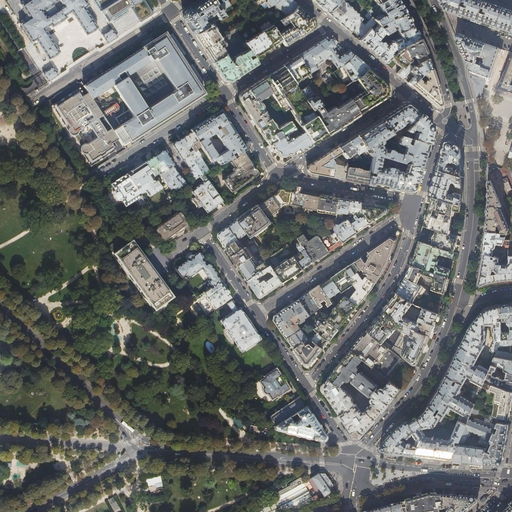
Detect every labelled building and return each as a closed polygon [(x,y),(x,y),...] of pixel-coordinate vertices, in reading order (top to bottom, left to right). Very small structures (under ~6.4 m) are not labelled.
[(95,24),(84,8),(88,5),(84,0),(26,0),(20,4),(23,8),(22,9),(25,14),(26,14),(29,17),(19,23),(32,42),(35,39),(46,56),(48,59),(51,58),(57,55),(56,54),(59,52),(44,28),(50,25),(52,27),(54,25),(54,26),(59,23),(64,19),(67,17),(65,15),(71,11),(86,35),(89,33),(89,34),(95,30),(94,30),(97,28),(95,24)] [(95,0),(102,10),(100,11),(107,22),(111,19),(115,16),(119,14),(122,12),(121,12),(136,2),(137,3),(140,0),(95,0)] [(216,4),(213,0),(202,0),(202,1),(185,12),(183,18),(194,35),(215,22),(216,21),(215,19),(207,24),(205,23),(205,22),(204,22),(203,21),(204,19),(205,20),(215,14),(219,20),(224,16),(221,11),(219,9),(217,11),(214,7),(215,7),(214,5),(216,4)] [(213,0),(216,4),(219,9),(221,11),(229,6),(225,0),(213,0)] [(278,0),(272,4),(274,7),(277,10),(285,16),(291,13),(296,6),(290,0),(289,0),(278,0)] [(340,0),(315,0),(314,2),(321,8),(328,14),(340,0)] [(341,2),(340,0),(328,14),(342,26),(350,33),(353,29),(356,33),(360,36),(358,38),(360,39),(368,29),(374,21),(372,18),(369,15),(366,12),(360,19),(351,11),(352,10),(341,1),(341,2)] [(396,0),(383,0),(376,5),(379,9),(377,10),(376,13),(377,14),(372,18),(374,21),(377,25),(379,27),(382,25),(391,21),(389,17),(392,16),(394,19),(404,13),(402,9),(401,7),(397,1),(396,0)] [(440,0),(442,4),(444,10),(458,15),(462,0),(440,0)] [(481,10),(484,0),(483,0),(462,0),(458,15),(466,18),(477,21),(480,13),(481,10)] [(495,4),(484,0),(481,10),(487,12),(486,14),(480,13),(477,21),(486,25),(496,28),(503,7),(495,4)] [(291,13),(285,16),(278,20),(282,26),(284,24),(286,27),(276,33),(281,40),(285,46),(299,37),(311,29),(312,28),(313,27),(314,25),(314,24),(314,22),(313,21),(312,20),(306,15),(296,6),(291,13)] [(511,10),(503,7),(496,28),(505,31),(511,33),(511,23),(511,21),(511,10)] [(408,20),(404,13),(394,19),(391,21),(382,25),(384,28),(381,30),(383,33),(386,36),(392,33),(393,32),(393,31),(391,28),(394,27),(395,29),(394,29),(395,30),(394,31),(396,34),(411,26),(408,20)] [(215,22),(194,35),(198,42),(203,49),(220,38),(213,27),(214,26),(214,27),(217,25),(215,22)] [(261,32),(270,47),(276,43),(281,40),(276,33),(271,25),(261,32)] [(381,30),(379,27),(377,25),(373,29),(373,30),(372,33),(368,29),(360,39),(359,41),(372,52),(385,63),(390,57),(392,55),(389,53),(393,49),(395,51),(396,49),(390,42),(390,41),(386,46),(382,42),(381,42),(380,41),(378,42),(377,41),(378,39),(383,33),(381,30)] [(415,33),(411,26),(396,34),(395,35),(397,39),(390,42),(396,49),(418,39),(415,33)] [(102,35),(107,44),(117,37),(112,28),(102,35)] [(266,49),(270,47),(261,32),(244,43),(248,48),(254,58),(257,56),(256,55),(262,51),(266,49)] [(200,88),(190,72),(177,51),(169,40),(165,33),(160,36),(148,44),(124,59),(102,73),(101,73),(96,76),(90,80),(89,81),(90,81),(83,85),(91,98),(113,84),(133,116),(112,130),(118,139),(122,145),(126,143),(148,129),(174,112),(195,98),(203,93),(200,88)] [(480,57),(485,43),(459,33),(458,34),(456,35),(456,36),(456,37),(462,51),(464,59),(475,63),(476,63),(477,62),(477,61),(477,60),(476,59),(477,58),(476,56),(477,55),(478,56),(480,57)] [(220,38),(203,49),(208,56),(212,63),(226,54),(222,48),(225,46),(225,44),(221,37),(220,38)] [(312,46),(297,56),(309,74),(310,73),(318,68),(316,67),(330,58),(333,61),(332,61),(337,69),(342,66),(347,63),(353,55),(348,51),(337,58),(332,49),(335,47),(338,42),(333,37),(329,37),(326,39),(325,38),(312,46)] [(421,47),(418,39),(396,49),(395,51),(392,55),(390,57),(395,62),(402,67),(408,61),(412,59),(424,53),(421,47)] [(483,75),(488,77),(498,48),(485,43),(480,57),(478,64),(475,63),(464,59),(467,67),(470,77),(472,84),(476,96),(478,97),(477,99),(476,99),(478,104),(479,100),(487,79),(482,77),(483,75)] [(257,64),(254,58),(248,48),(242,52),(241,51),(239,53),(240,54),(238,55),(237,54),(229,59),(226,54),(212,63),(223,80),(230,82),(247,70),(257,64)] [(23,49),(18,52),(31,74),(36,71),(23,49)] [(425,56),(424,53),(412,59),(413,61),(414,64),(426,59),(425,56)] [(499,88),(508,91),(510,86),(511,81),(511,53),(511,56),(509,56),(499,83),(500,84),(499,88)] [(347,63),(342,66),(352,82),(356,79),(361,76),(368,68),(361,62),(353,55),(347,63)] [(293,58),(282,65),(294,84),(299,81),(300,82),(304,80),(304,78),(306,79),(308,78),(309,79),(310,77),(309,74),(297,56),(293,58)] [(413,61),(412,59),(408,61),(402,67),(397,74),(399,75),(402,78),(411,68),(410,67),(410,66),(408,64),(413,61)] [(428,63),(426,59),(414,64),(411,68),(402,78),(406,82),(410,85),(420,73),(430,69),(429,66),(428,63)] [(275,70),(265,76),(280,99),(277,102),(285,114),(290,111),(303,132),(312,146),(319,141),(327,136),(321,126),(321,125),(317,118),(312,111),(299,91),(294,84),(282,65),(275,70)] [(43,73),(48,82),(58,75),(53,66),(43,73)] [(361,76),(356,79),(364,92),(350,101),(359,115),(367,110),(385,98),(386,97),(386,96),(388,96),(389,87),(387,86),(386,84),(375,75),(368,68),(361,76)] [(435,82),(430,69),(420,73),(410,85),(416,91),(436,108),(442,105),(438,91),(435,82)] [(280,99),(265,76),(252,85),(241,92),(240,93),(239,94),(238,96),(238,98),(239,100),(254,123),(268,145),(286,134),(294,129),(289,121),(277,129),(275,127),(276,127),(275,126),(275,124),(272,122),(263,108),(263,107),(263,106),(262,105),(260,102),(259,102),(258,100),(262,98),(262,99),(262,98),(265,97),(267,95),(271,92),(277,102),(280,99)] [(40,88),(39,83),(35,84),(35,80),(25,83),(27,92),(40,88)] [(299,91),(312,111),(315,110),(317,110),(321,116),(317,118),(321,125),(325,122),(327,124),(323,126),(322,126),(321,126),(327,136),(332,133),(344,125),(359,115),(350,101),(346,95),(340,98),(342,102),(324,113),(321,107),(322,105),(316,96),(313,98),(306,87),(299,91)] [(111,129),(105,133),(96,120),(103,115),(88,93),(80,98),(77,94),(71,98),(70,98),(61,103),(62,104),(55,108),(68,128),(69,128),(68,128),(68,129),(67,130),(67,131),(67,132),(68,133),(68,134),(69,135),(70,136),(71,136),(72,136),(73,136),(80,148),(79,149),(79,150),(79,151),(79,152),(80,153),(81,154),(82,155),(83,155),(84,155),(85,155),(90,162),(98,157),(99,157),(104,154),(103,153),(112,148),(108,143),(117,137),(111,129)] [(395,110),(381,118),(391,133),(402,126),(402,125),(405,123),(409,127),(420,114),(415,109),(410,105),(403,104),(395,110)] [(210,117),(199,124),(190,130),(191,132),(200,146),(214,167),(230,158),(242,151),(246,149),(236,134),(227,119),(222,112),(221,110),(220,111),(212,115),(210,117)] [(420,114),(409,127),(400,136),(404,138),(407,132),(408,132),(409,132),(413,130),(414,130),(415,131),(416,131),(417,131),(416,134),(416,133),(415,133),(414,133),(412,140),(429,145),(433,129),(432,124),(426,119),(420,114)] [(396,141),(391,133),(381,118),(368,127),(356,135),(365,149),(368,147),(370,150),(370,152),(368,153),(370,156),(373,156),(375,155),(382,157),(386,158),(391,150),(383,150),(380,145),(381,145),(382,143),(382,142),(382,141),(386,138),(390,145),(393,146),(396,141)] [(187,135),(182,138),(188,148),(190,147),(192,150),(190,151),(192,153),(196,150),(196,149),(200,146),(191,132),(187,135)] [(292,139),(291,138),(289,138),(286,134),(268,145),(266,147),(271,154),(273,153),(278,154),(279,154),(279,155),(281,156),(282,156),(283,156),(284,156),(286,156),(287,155),(291,156),(292,158),(312,146),(303,132),(292,139)] [(353,137),(348,140),(358,155),(366,150),(365,149),(356,135),(353,137)] [(410,162),(409,165),(421,169),(425,157),(429,145),(412,140),(404,138),(400,136),(397,140),(398,141),(397,143),(398,144),(403,145),(404,147),(403,153),(401,154),(395,152),(391,150),(386,158),(389,159),(397,162),(403,163),(409,160),(410,162)] [(189,148),(188,148),(182,138),(178,140),(177,141),(172,143),(172,144),(182,159),(183,159),(192,153),(190,151),(188,152),(187,150),(189,148)] [(342,144),(337,147),(341,152),(347,162),(349,161),(348,158),(351,156),(354,160),(360,159),(358,155),(348,140),(342,144)] [(445,142),(436,169),(460,176),(460,170),(456,170),(454,170),(454,168),(447,166),(448,164),(449,163),(450,162),(451,162),(452,163),(453,163),(456,165),(457,164),(458,165),(459,165),(460,164),(460,163),(460,160),(460,159),(460,158),(461,158),(460,149),(457,146),(451,141),(445,142)] [(333,158),(341,152),(337,147),(329,152),(317,160),(309,165),(308,166),(307,167),(307,168),(307,169),(307,171),(308,172),(309,173),(310,173),(324,176),(344,180),(346,167),(346,166),(335,164),(336,159),(331,159),(331,158),(332,158),(333,158)] [(158,153),(154,156),(160,167),(162,165),(164,168),(162,169),(163,171),(172,166),(173,165),(164,149),(163,150),(162,150),(159,152),(158,153)] [(196,150),(192,153),(183,159),(186,164),(189,168),(202,160),(199,156),(200,156),(200,155),(196,150)] [(254,169),(253,168),(250,164),(242,151),(230,158),(232,161),(231,162),(235,168),(233,169),(233,170),(234,172),(223,180),(231,192),(235,189),(236,190),(240,187),(240,186),(242,185),(245,183),(245,184),(253,179),(252,177),(253,177),(254,176),(255,174),(256,172),(255,171),(254,169)] [(375,155),(373,156),(369,171),(367,184),(378,186),(392,189),(396,171),(396,169),(388,168),(387,169),(380,167),(382,157),(375,155)] [(149,159),(144,162),(150,171),(152,174),(153,176),(158,173),(159,174),(163,171),(162,169),(160,170),(159,168),(160,167),(154,156),(149,159)] [(202,160),(189,168),(191,171),(190,173),(194,179),(202,174),(209,170),(202,160)] [(150,173),(150,171),(144,162),(139,165),(130,171),(131,171),(126,174),(135,187),(137,190),(139,194),(144,190),(148,196),(161,188),(156,180),(152,183),(152,182),(153,181),(153,180),(154,179),(154,177),(153,176),(152,174),(151,174),(149,174),(150,173)] [(415,189),(421,169),(409,165),(407,164),(404,172),(402,173),(400,173),(401,172),(396,171),(392,189),(403,191),(410,192),(415,189)] [(488,169),(488,175),(505,168),(504,167),(500,169),(488,164),(488,169)] [(175,171),(172,166),(163,171),(159,174),(162,179),(163,179),(166,183),(178,175),(175,171)] [(353,168),(346,167),(344,180),(354,181),(367,184),(369,171),(360,170),(360,169),(358,169),(357,168),(356,168),(355,168),(353,168)] [(461,186),(460,176),(436,169),(432,182),(428,195),(461,205),(461,195),(460,194),(455,193),(454,193),(452,194),(451,194),(449,193),(449,192),(449,190),(450,190),(451,186),(451,185),(450,185),(451,184),(451,183),(452,183),(453,183),(454,183),(455,184),(456,186),(457,186),(457,187),(460,187),(461,187),(461,186)] [(133,189),(135,187),(126,174),(122,177),(120,178),(117,180),(115,181),(113,183),(110,184),(114,190),(114,193),(114,194),(115,197),(116,198),(118,200),(119,200),(121,200),(125,207),(134,201),(136,199),(143,209),(147,206),(139,194),(137,190),(134,191),(133,189)] [(202,174),(194,179),(188,182),(191,187),(190,188),(192,190),(191,191),(195,196),(195,197),(202,207),(206,212),(214,207),(222,201),(202,174)] [(179,178),(178,175),(166,183),(171,192),(185,184),(181,178),(179,178)] [(488,195),(487,206),(495,206),(497,208),(498,207),(502,205),(491,180),(488,181),(488,195)] [(319,210),(322,196),(309,193),(294,190),(288,189),(288,190),(287,190),(286,190),(286,189),(285,189),(283,188),(282,189),(281,190),(280,190),(280,191),(279,192),(278,192),(278,191),(277,192),(267,199),(259,205),(267,216),(286,204),(319,210)] [(337,215),(340,198),(331,196),(322,195),(322,196),(319,210),(319,211),(337,215)] [(461,205),(428,195),(427,201),(433,202),(429,213),(427,221),(424,220),(423,223),(424,224),(424,226),(436,230),(450,234),(452,218),(454,210),(460,211),(460,207),(463,208),(463,206),(461,205)] [(346,199),(340,198),(337,215),(337,218),(342,219),(343,213),(349,214),(349,213),(351,200),(346,199)] [(357,201),(351,200),(349,213),(350,214),(351,214),(352,214),(353,214),(355,216),(358,214),(362,211),(364,203),(357,201)] [(376,205),(364,203),(362,211),(364,214),(371,224),(381,217),(384,214),(386,213),(387,213),(387,212),(387,211),(387,209),(386,208),(385,207),(384,207),(383,207),(383,206),(376,205)] [(250,211),(239,219),(248,232),(252,237),(272,222),(267,216),(259,205),(259,204),(250,211)] [(499,209),(498,207),(497,208),(495,206),(487,206),(487,219),(486,232),(497,233),(497,228),(496,227),(499,226),(500,231),(500,233),(504,234),(506,234),(508,228),(509,228),(501,209),(500,208),(499,209)] [(178,212),(155,229),(155,230),(163,241),(165,242),(167,240),(169,239),(169,237),(173,234),(175,235),(178,232),(178,231),(182,228),(184,228),(186,226),(188,225),(188,223),(180,212),(178,212)] [(360,217),(358,214),(355,216),(354,216),(357,219),(351,223),(357,233),(364,228),(371,224),(364,214),(360,217)] [(248,232),(239,219),(234,222),(228,226),(238,240),(248,232)] [(334,229),(336,231),(343,242),(351,237),(357,233),(351,223),(349,220),(348,220),(340,225),(335,224),(334,229)] [(236,241),(238,240),(228,226),(224,229),(219,233),(218,237),(222,242),(226,248),(236,241)] [(324,232),(319,236),(330,251),(336,247),(343,242),(336,231),(331,234),(331,233),(330,233),(329,233),(326,229),(325,230),(325,231),(326,232),(325,233),(324,232)] [(455,245),(456,236),(450,234),(436,230),(432,245),(454,252),(455,245)] [(500,233),(497,233),(486,232),(485,242),(483,253),(498,257),(499,255),(494,254),(494,249),(495,249),(497,248),(497,245),(502,245),(504,240),(505,237),(504,237),(504,234),(500,233)] [(298,238),(301,242),(304,246),(306,244),(309,249),(307,250),(314,262),(323,256),(330,251),(319,236),(318,235),(317,236),(314,238),(313,237),(308,240),(304,234),(298,238)] [(355,262),(361,271),(363,269),(365,273),(368,275),(367,277),(376,283),(382,272),(382,273),(385,268),(388,261),(388,260),(395,240),(391,237),(383,243),(370,252),(371,253),(370,253),(369,254),(369,255),(369,256),(370,257),(368,260),(367,262),(365,262),(362,257),(355,262)] [(113,253),(153,309),(171,296),(131,240),(113,253)] [(499,255),(498,257),(483,253),(480,269),(477,285),(480,287),(483,286),(488,284),(492,283),(497,282),(510,281),(511,280),(511,240),(504,240),(502,245),(499,255)] [(236,241),(226,248),(229,252),(232,257),(243,249),(242,246),(240,247),(236,241)] [(432,245),(419,241),(416,250),(411,265),(448,276),(450,269),(438,265),(439,259),(437,259),(438,255),(440,254),(453,258),(454,252),(432,245)] [(307,250),(304,246),(301,242),(298,245),(298,246),(300,251),(295,255),(295,256),(304,269),(309,265),(314,262),(307,250)] [(243,249),(232,257),(235,262),(238,266),(253,257),(247,247),(243,249)] [(208,281),(212,287),(220,281),(221,281),(217,276),(217,275),(209,263),(206,265),(202,260),(202,257),(200,254),(197,253),(193,256),(192,255),(191,255),(190,256),(189,256),(188,257),(188,258),(188,259),(188,260),(183,263),(180,266),(179,265),(174,268),(176,271),(181,277),(185,274),(188,278),(202,268),(210,280),(208,281)] [(248,281),(271,265),(266,257),(262,260),(263,261),(259,264),(254,256),(253,257),(238,266),(243,274),(248,281)] [(300,272),(304,269),(295,256),(288,260),(287,259),(281,263),(282,264),(274,270),(283,283),(290,278),(300,272)] [(359,272),(361,271),(355,262),(351,265),(350,265),(345,268),(336,274),(337,274),(332,277),(341,291),(342,292),(354,284),(357,289),(349,299),(358,306),(362,301),(370,291),(373,287),(376,283),(367,277),(366,276),(364,279),(362,278),(359,272)] [(274,270),(271,265),(248,281),(254,290),(259,297),(262,297),(283,283),(274,270)] [(448,276),(411,265),(410,265),(407,270),(406,273),(407,274),(405,277),(417,283),(422,272),(434,276),(431,288),(444,292),(446,284),(448,276)] [(193,294),(181,277),(176,271),(162,281),(178,302),(193,294)] [(327,281),(321,285),(330,299),(331,299),(331,298),(341,291),(332,277),(327,281)] [(417,283),(405,277),(403,281),(403,280),(401,285),(398,289),(398,290),(396,293),(406,299),(408,300),(412,303),(418,293),(419,294),(420,294),(420,293),(421,293),(424,286),(417,283)] [(220,281),(212,287),(202,294),(196,298),(206,313),(213,308),(214,308),(220,305),(224,302),(230,298),(228,295),(228,294),(228,293),(227,291),(225,289),(224,289),(224,288),(224,289),(222,286),(223,286),(223,285),(220,281)] [(316,288),(310,292),(321,307),(322,310),(325,308),(322,304),(321,304),(321,302),(324,300),(326,299),(328,303),(327,303),(329,306),(333,303),(330,299),(321,285),(316,288)] [(193,294),(195,297),(196,298),(202,294),(199,289),(193,294)] [(306,295),(300,299),(304,305),(307,303),(309,306),(306,308),(310,314),(313,312),(316,312),(318,309),(321,307),(310,292),(306,295)] [(406,299),(396,293),(390,302),(384,310),(401,323),(405,325),(419,331),(420,328),(423,329),(422,332),(429,335),(433,325),(438,313),(423,308),(417,323),(411,321),(410,321),(403,318),(403,316),(405,313),(412,303),(408,300),(405,304),(403,302),(406,299)] [(353,311),(358,306),(349,299),(346,296),(345,296),(336,307),(337,308),(348,317),(353,311)] [(306,308),(304,305),(300,299),(288,307),(276,315),(275,319),(281,329),(288,338),(302,329),(298,324),(301,322),(302,322),(303,322),(306,320),(306,319),(311,315),(310,314),(306,308)] [(234,342),(241,352),(259,339),(258,339),(259,339),(239,309),(238,309),(232,300),(226,304),(233,313),(220,321),(225,328),(227,331),(227,330),(235,342),(234,342)] [(511,303),(500,304),(501,322),(507,321),(507,323),(507,324),(508,324),(507,325),(509,327),(510,330),(508,332),(501,332),(501,339),(501,340),(511,338),(511,303)] [(485,310),(481,312),(485,318),(485,319),(485,325),(494,325),(494,339),(501,339),(501,332),(501,323),(501,322),(500,304),(495,305),(491,307),(485,310)] [(344,322),(348,317),(337,308),(335,311),(333,310),(331,313),(332,315),(328,320),(339,329),(344,322)] [(401,323),(384,310),(375,320),(367,330),(367,331),(383,344),(389,337),(390,337),(397,329),(399,329),(400,330),(404,332),(405,325),(401,323)] [(485,325),(485,319),(485,318),(481,312),(480,314),(477,316),(473,321),(470,325),(469,327),(464,337),(459,346),(479,357),(485,346),(485,344),(483,344),(486,339),(485,325)] [(335,334),(339,329),(328,320),(326,319),(323,323),(320,320),(319,320),(318,320),(313,326),(315,328),(314,329),(318,331),(319,332),(320,331),(323,333),(322,335),(329,340),(335,334)] [(419,331),(405,325),(404,332),(413,335),(404,351),(405,352),(404,353),(403,355),(404,356),(404,357),(412,363),(413,364),(414,364),(416,364),(417,363),(424,347),(425,345),(429,335),(422,332),(419,331)] [(309,339),(302,329),(288,338),(291,344),(295,349),(309,339)] [(322,335),(319,332),(318,331),(311,339),(323,348),(327,344),(329,340),(322,335)] [(383,344),(367,331),(363,336),(362,337),(356,344),(351,350),(363,359),(384,377),(392,367),(400,357),(391,350),(385,345),(383,344)] [(310,338),(309,339),(295,349),(299,356),(304,363),(305,364),(306,365),(307,365),(308,365),(309,365),(310,364),(311,363),(315,358),(317,356),(322,350),(323,348),(311,339),(310,338)] [(511,338),(501,340),(499,347),(511,344),(511,342),(511,352),(497,350),(495,356),(511,359),(511,338)] [(501,339),(494,339),(490,351),(493,352),(489,362),(491,364),(495,356),(497,350),(499,347),(501,340),(501,339)] [(479,357),(459,346),(453,359),(445,375),(463,384),(468,376),(472,378),(471,380),(482,386),(484,381),(489,369),(479,365),(478,365),(478,366),(475,365),(479,357)] [(328,378),(322,386),(322,390),(340,417),(354,437),(359,438),(369,427),(386,408),(391,402),(393,399),(401,389),(389,381),(384,388),(383,387),(382,387),(380,387),(379,388),(378,387),(379,387),(378,385),(361,371),(359,371),(359,372),(357,371),(358,369),(359,368),(359,367),(358,366),(363,359),(351,350),(345,358),(336,369),(328,378)] [(511,359),(495,356),(491,364),(491,365),(496,367),(506,371),(511,373),(511,359)] [(495,371),(496,367),(491,365),(489,369),(484,381),(509,391),(511,391),(511,373),(506,371),(505,378),(503,380),(493,375),(491,374),(493,371),(494,371),(495,371)] [(259,379),(258,381),(261,386),(261,387),(261,388),(261,389),(261,390),(262,391),(262,392),(263,392),(263,393),(264,393),(265,394),(266,394),(266,395),(267,394),(271,400),(273,399),(276,396),(277,397),(278,396),(290,388),(289,387),(285,381),(284,378),(283,379),(282,377),(283,377),(281,374),(280,375),(278,370),(275,367),(274,368),(274,369),(264,376),(263,376),(263,377),(260,380),(259,379)] [(463,384),(445,375),(442,382),(441,384),(438,390),(437,392),(432,399),(429,404),(428,406),(444,416),(450,407),(461,413),(460,415),(459,416),(458,418),(459,419),(458,421),(466,424),(468,419),(475,404),(458,394),(463,384)] [(511,391),(509,391),(484,381),(482,386),(482,387),(481,389),(484,390),(483,392),(489,394),(490,392),(496,394),(493,409),(483,405),(483,404),(480,410),(500,418),(507,419),(508,413),(511,397),(511,392),(511,391)] [(288,417),(295,413),(305,406),(299,396),(269,416),(275,426),(288,417)] [(274,430),(303,437),(320,441),(321,441),(323,441),(324,441),(325,440),(325,439),(326,438),(326,437),(326,436),(325,435),(317,423),(305,406),(295,413),(297,416),(296,417),(297,417),(297,418),(296,419),(296,420),(293,422),(293,421),(293,422),(292,422),(291,422),(291,421),(290,421),(288,417),(275,426),(274,427),(274,428),(274,429),(274,430)] [(444,416),(428,406),(427,407),(425,410),(424,411),(422,413),(418,416),(417,417),(424,428),(435,426),(440,419),(441,420),(442,420),(444,416)] [(241,429),(246,423),(244,422),(241,421),(238,419),(234,416),(232,419),(241,429)] [(414,419),(408,422),(414,432),(413,434),(416,440),(416,441),(411,438),(409,443),(418,447),(415,455),(415,456),(424,457),(432,458),(438,459),(445,460),(451,460),(461,436),(466,424),(458,421),(451,438),(449,439),(448,440),(443,440),(443,439),(433,437),(433,438),(432,438),(431,439),(428,439),(429,437),(428,437),(425,436),(425,434),(422,430),(424,428),(417,417),(414,419)] [(494,430),(468,419),(466,424),(461,436),(466,438),(468,439),(470,433),(469,432),(469,431),(481,436),(479,439),(489,443),(490,440),(493,433),(494,430)] [(411,438),(413,434),(414,432),(408,422),(407,420),(400,424),(398,425),(395,428),(392,431),(381,444),(382,444),(381,445),(380,446),(380,448),(380,449),(381,450),(382,451),(383,451),(384,451),(384,452),(403,454),(407,444),(401,439),(403,436),(408,440),(408,443),(409,443),(411,438)] [(496,433),(493,433),(490,440),(493,441),(492,444),(491,443),(490,446),(487,446),(484,456),(483,465),(491,465),(499,465),(500,464),(501,463),(502,463),(503,461),(506,444),(509,424),(497,422),(496,426),(498,427),(496,433)] [(258,433),(259,428),(251,426),(249,432),(258,434),(259,433),(258,433)] [(479,439),(476,447),(463,445),(465,442),(466,442),(468,439),(466,438),(461,436),(451,460),(456,461),(462,462),(466,462),(468,463),(470,463),(478,464),(483,465),(484,456),(487,446),(489,443),(479,439)] [(418,447),(409,443),(408,443),(407,444),(403,454),(406,455),(415,456),(415,455),(418,447)] [(332,485),(324,473),(318,473),(311,477),(312,478),(308,480),(300,484),(294,488),(289,491),(282,494),(277,496),(279,500),(284,511),(283,511),(294,511),(303,508),(308,505),(319,499),(323,496),(330,491),(332,485)] [(145,479),(147,486),(155,484),(156,488),(162,487),(160,477),(150,479),(145,479)] [(294,488),(300,484),(297,480),(289,484),(290,485),(291,484),(292,486),(288,488),(287,486),(280,490),(282,494),(289,491),(294,488)] [(11,482),(8,481),(5,482),(4,485),(5,488),(8,489),(11,488),(12,485),(11,482)] [(409,502),(401,504),(403,511),(443,511),(443,510),(442,495),(436,496),(433,496),(433,495),(429,496),(428,496),(428,497),(424,498),(410,501),(410,502),(409,502)] [(455,496),(442,495),(443,510),(448,509),(448,511),(449,511),(448,511),(466,511),(473,506),(473,505),(474,505),(476,504),(476,502),(477,501),(476,500),(476,499),(475,498),(474,498),(473,498),(472,498),(471,498),(470,498),(455,496)] [(269,505),(279,500),(277,496),(276,497),(262,503),(263,507),(269,505)]
